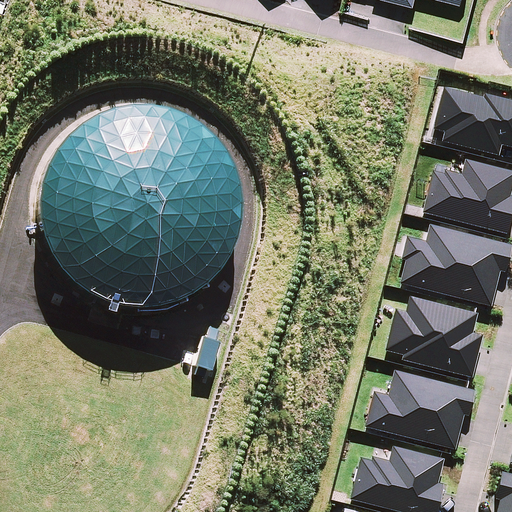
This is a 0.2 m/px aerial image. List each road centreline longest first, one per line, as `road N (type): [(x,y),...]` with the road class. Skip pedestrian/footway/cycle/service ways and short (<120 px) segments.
road 1 (residential): [(216,0),(457,60),(491,60),(511,48)]
road 2 (residential): [(447,511),(511,258)]
